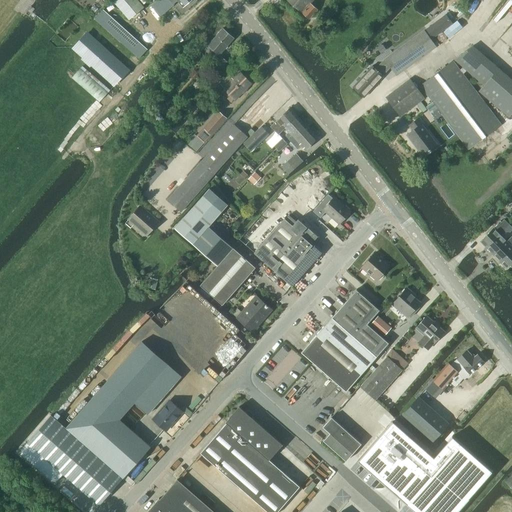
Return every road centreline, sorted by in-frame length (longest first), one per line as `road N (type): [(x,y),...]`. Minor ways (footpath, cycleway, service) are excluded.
road 1 (tertiary): [(393,202),(235,0)]
road 2 (unclassified): [(236,376),(393,202)]
road 3 (unclassified): [(387,511),(236,376)]
road 4 (tertiary): [(511,357),(393,202)]
road 5 (unclassified): [(115,511),(236,376)]
